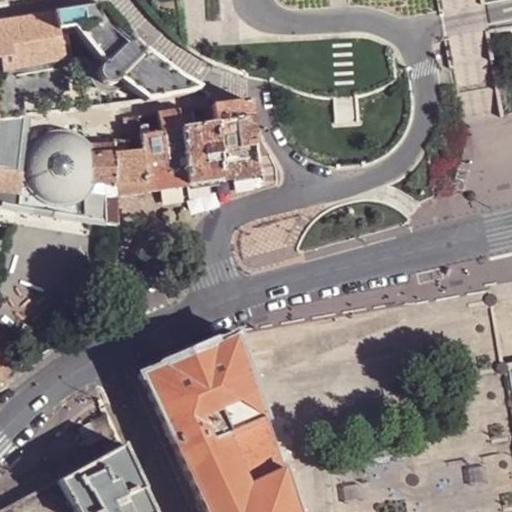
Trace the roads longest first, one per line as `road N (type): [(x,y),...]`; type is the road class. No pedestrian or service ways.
road 1 (tertiary): [(107,358),(233,298),(499,229)]
road 2 (residential): [(107,358),(178,511)]
road 3 (tertiary): [(0,434),(47,390),(107,358)]
